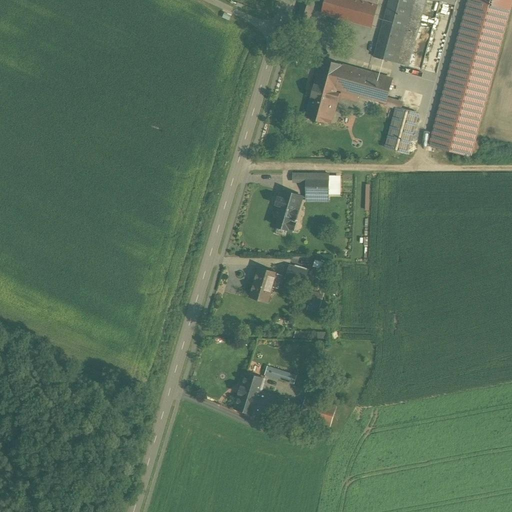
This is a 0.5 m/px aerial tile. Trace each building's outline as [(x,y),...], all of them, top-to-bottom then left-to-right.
[(306,30),(315,0),(303,0),(295,26),(306,30)] [(377,5),(358,0),(325,0),(322,14),(371,27),(377,5)] [(409,0),(389,0),(374,57),(393,62),(409,0)] [(409,0),(393,62),(408,66),(425,0),(409,0)] [(511,0),(468,0),(430,145),(470,156),(511,0)] [(342,66),(321,60),(305,117),(326,123),(327,122),(331,123),(339,95),(334,94),(336,89),(342,66)] [(392,80),(342,66),(336,89),(342,91),(340,97),(356,102),(358,96),(385,104),(392,80)] [(418,114),(397,108),(385,148),(407,154),(418,114)] [(306,180),(306,194),(329,195),(329,180),(306,180)] [(329,180),(329,195),(339,195),(339,180),(329,180)] [(302,197),(282,191),(279,205),(278,204),(275,214),(280,216),(277,227),(294,232),(297,219),(295,219),(302,197)] [(329,195),(306,194),(306,202),(329,203),(329,195)] [(308,271),(289,265),(285,277),(304,283),(308,271)] [(276,273),(258,268),(251,292),(269,297),(276,273)] [(273,368),(270,377),(294,385),(297,376),(273,368)] [(329,373),(324,390),(332,393),(338,376),(329,373)] [(263,380),(246,374),(236,406),(253,412),(259,392),(263,380)] [(259,392),(253,412),(256,413),(255,418),(275,425),(283,400),(259,392)] [(305,398),(299,417),(330,427),(337,408),(305,398)]
